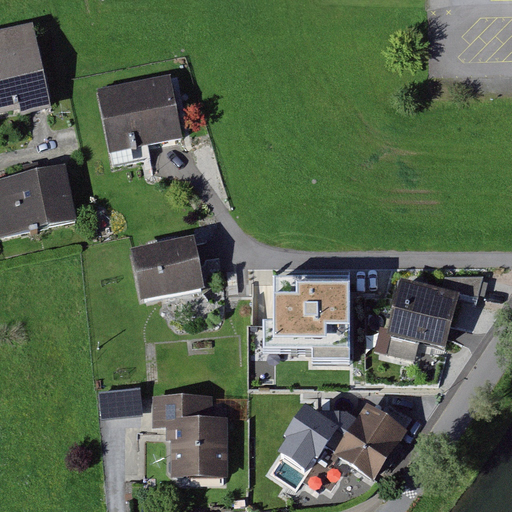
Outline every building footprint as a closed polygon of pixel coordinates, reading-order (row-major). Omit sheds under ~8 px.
[(40,23),(0,32),(0,115),(58,101),(40,23)] [(186,139),(177,79),(109,89),(119,150),(186,139)] [(65,165),(0,181),(0,211),(6,234),(78,216),(65,165)] [(204,240),(139,251),(148,304),(214,293),(204,240)] [(254,375),(353,377),(355,278),(272,276),(271,287),(256,287),(254,375)] [(464,296),(410,282),(398,329),(452,343),(464,296)] [(145,390),(105,394),(108,420),(123,418),(148,415),(145,390)] [(218,397),(160,397),(160,429),(174,429),(173,443),(179,443),(179,478),(231,478),(232,410),(218,410),(218,397)] [(299,492),(339,421),(307,403),(267,475),(299,492)] [(415,431),(375,404),(338,457),(378,484),(415,431)]
